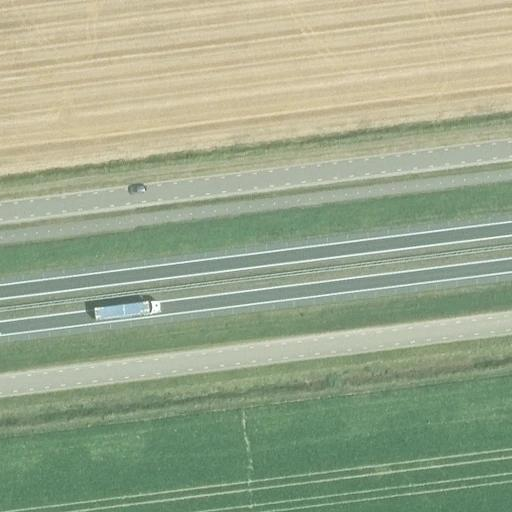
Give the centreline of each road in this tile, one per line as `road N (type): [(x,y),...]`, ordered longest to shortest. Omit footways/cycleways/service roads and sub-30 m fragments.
road 1 (unclassified): [(0,212),(511,149)]
road 2 (unclassified): [(0,387),(511,324)]
road 3 (trunk): [(511,229),(0,292)]
road 4 (trunk): [(0,329),(511,266)]
